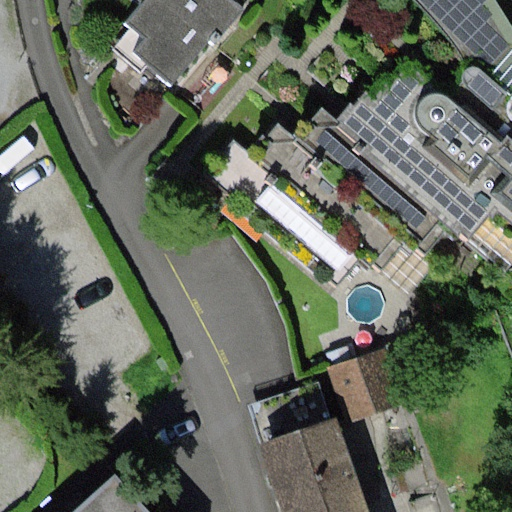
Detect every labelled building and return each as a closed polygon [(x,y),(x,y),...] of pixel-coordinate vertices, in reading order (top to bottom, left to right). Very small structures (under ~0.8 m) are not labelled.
[(144,0),(140,6),(123,26),(141,41),(130,53),(169,87),(207,43),(212,47),(243,10),(230,0),(144,0)] [(510,225),(511,222),(511,173),(447,116),(455,108),(406,65),(373,104),(362,95),(335,126),(448,226),(465,240),(492,210),(510,225)] [(474,123),(455,108),(447,116),(511,173),(511,222),(510,225),(511,227),(511,97),(511,98),(478,70),(469,69),(463,72),(460,78),(460,84),(487,109),(474,123)] [(319,111),(293,141),(405,242),(422,258),(448,226),(335,126),(319,111)] [(275,126),(249,156),(363,256),(378,271),(405,242),(293,141),(275,126)] [(363,256),(249,156),(232,141),(204,173),(335,289),(363,256)] [(348,511),(327,447),(254,471),(267,511),(348,511)] [(129,511),(108,490),(84,511),(129,511)]
